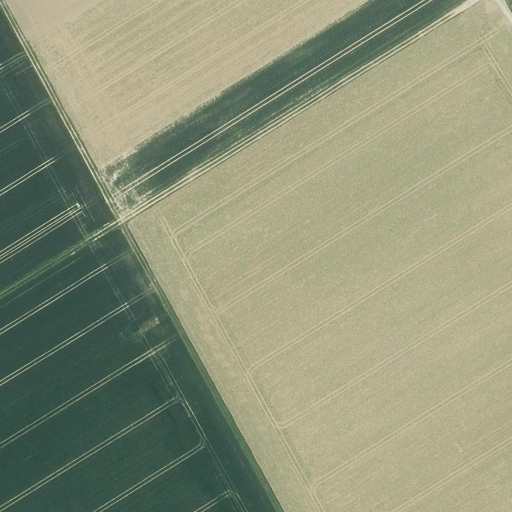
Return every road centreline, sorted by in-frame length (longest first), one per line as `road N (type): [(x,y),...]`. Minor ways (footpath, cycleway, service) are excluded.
road 1 (track): [(2,0),(280,511)]
road 2 (track): [(476,0),(0,299)]
